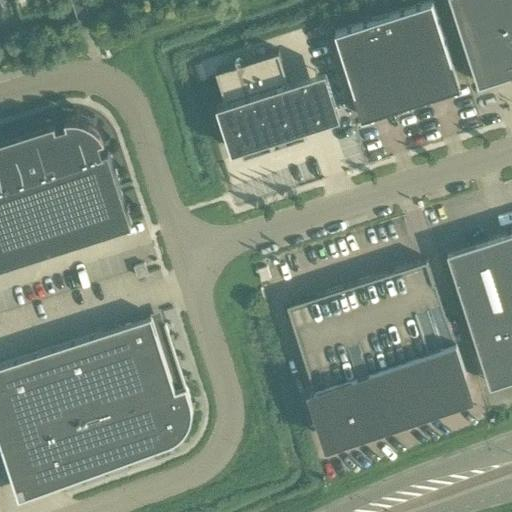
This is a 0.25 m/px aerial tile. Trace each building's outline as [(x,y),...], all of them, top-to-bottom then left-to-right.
[(429,0),(335,30),(363,116),(375,112),(395,103),(459,82),(432,0),(429,0)] [(511,0),(453,0),(480,83),(482,83),(481,79),(511,68),(511,0)] [(228,149),(241,145),(244,154),(306,134),(303,125),(339,113),(324,66),(288,78),(279,48),(217,68),(226,97),(213,102),(228,149)] [(0,263),(132,221),(108,148),(102,150),(99,140),(105,138),(101,131),(98,128),(93,123),(84,119),(77,117),(73,116),(66,117),(67,123),(0,144),(0,263)] [(511,372),(511,229),(448,251),(489,380),(511,372)] [(453,341),(427,257),(288,302),(316,388),(311,390),(331,447),(478,398),(458,342),(453,341)] [(134,265),(137,276),(147,273),(144,262),(134,265)] [(172,384),(152,327),(150,328),(151,329),(103,346),(97,329),(0,363),(0,444),(1,448),(5,458),(7,457),(3,447),(42,433),(60,482),(168,443),(171,442),(174,440),(177,438),(179,436),(181,434),(184,432),(185,429),(188,423),(190,420),(190,417),(191,414),(191,410),(191,407),(191,404),(190,401),(189,398),(188,394),(183,381),(175,383),(172,384)]
